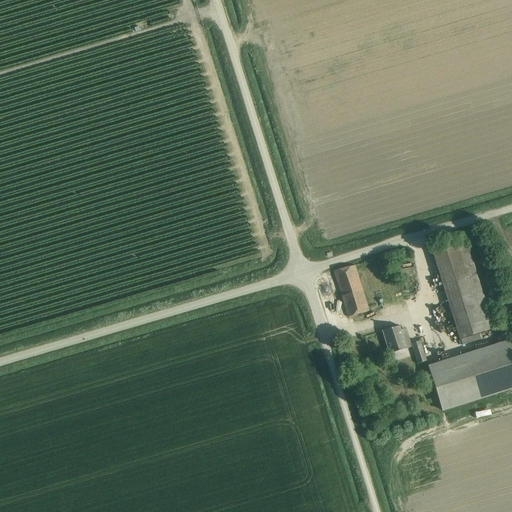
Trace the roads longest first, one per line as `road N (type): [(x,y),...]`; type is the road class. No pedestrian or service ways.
road 1 (unclassified): [(0,359),(300,270)]
road 2 (unclassified): [(300,270),(212,0)]
road 3 (unclassified): [(376,511),(300,270)]
road 4 (unclassified): [(300,270),(511,208)]
